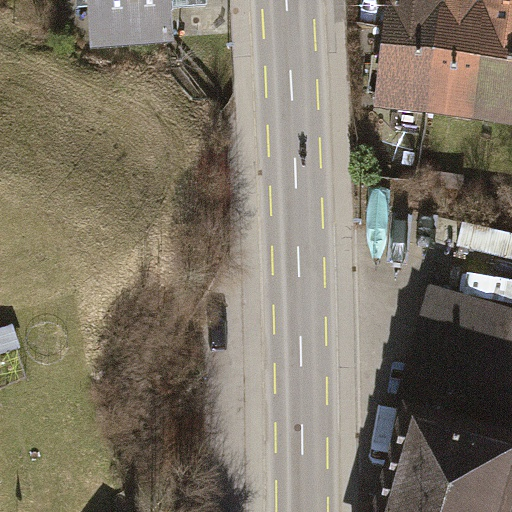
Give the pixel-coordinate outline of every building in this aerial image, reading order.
[(86,0),(90,50),(173,45),(170,0),(86,0)] [(442,0),(387,0),(375,106),(429,112),(442,0)] [(483,0),(442,0),(429,112),(511,126),(511,32),(480,28),(483,0)] [(511,0),(483,0),(480,28),(511,32),(511,0)] [(466,176),(421,171),(420,186),(464,191),(466,176)] [(372,511),(511,511),(511,311),(433,290),(372,511)] [(13,324),(0,328),(0,355),(21,348),(13,324)]
